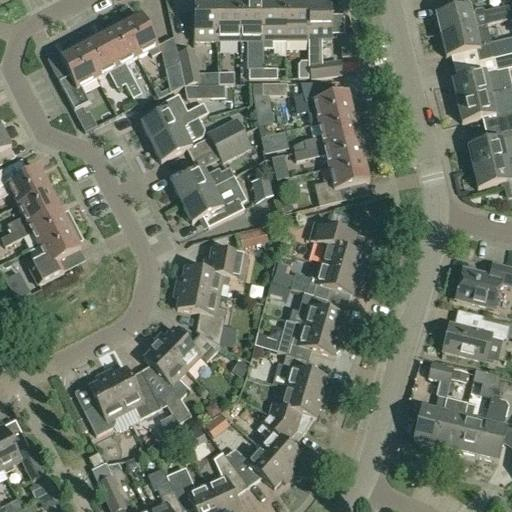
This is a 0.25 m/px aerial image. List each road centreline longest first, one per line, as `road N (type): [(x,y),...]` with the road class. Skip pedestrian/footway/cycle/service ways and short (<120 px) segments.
road 1 (residential): [(17,385),(129,324),(143,306),(149,263),(91,151),(39,130),(9,69),(17,34),(82,0)]
road 2 (tertiary): [(440,221),(360,484)]
road 3 (tertiary): [(391,0),(440,221)]
